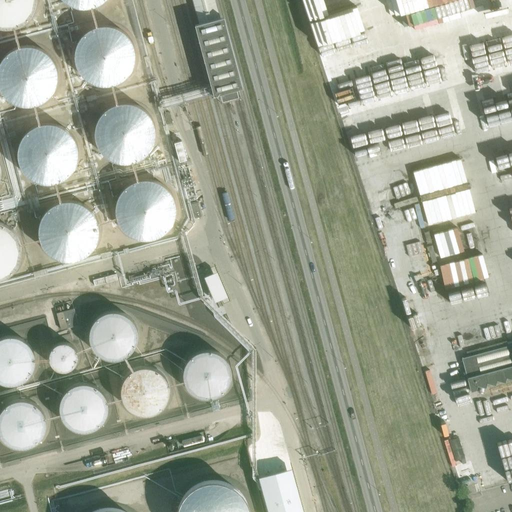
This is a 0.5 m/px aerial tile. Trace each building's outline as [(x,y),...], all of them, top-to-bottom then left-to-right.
[(38,0),(0,0),(0,25),(2,26),(8,26),(14,26),(19,24),(25,21),(30,17),(34,12),(36,8),(38,1),(38,0)] [(192,0),(199,24),(195,24),(214,95),(219,94),(220,93),(223,101),(228,99),(236,97),(239,96),(236,89),(239,88),(243,87),(224,16),(220,17),(215,0),(192,0)] [(134,53),(134,52),(134,47),(132,41),(129,36),(126,31),(124,29),(121,27),(115,24),(110,23),(104,22),(99,23),(94,24),(88,27),(85,29),(83,31),(79,36),(76,41),(75,47),(74,53),(75,58),(77,64),(79,69),(83,73),(87,77),(92,80),(96,81),(99,82),(104,83),(109,82),(115,81),(120,78),(125,74),(128,71),(132,65),(134,59),(134,53)] [(59,74),(59,73),(58,67),(56,61),(54,57),(50,52),(45,48),(40,45),(37,43),(33,42),(28,42),(21,42),(16,44),(11,46),(6,50),(2,55),(0,58),(0,88),(1,90),(4,95),(9,99),(15,102),(18,103),(22,104),(26,104),(33,104),(39,102),(43,100),(49,96),(53,92),(56,86),(58,80),(59,74)] [(442,51),(450,90),(474,85),(466,46),(442,51)] [(493,58),(472,65),(473,68),(481,65),(483,70),(487,68),(491,78),(499,75),(493,58)] [(332,77),(338,99),(375,89),(372,76),(374,75),(371,66),(332,77)] [(156,131),(156,130),(156,124),(154,118),(151,113),(149,110),(147,107),(142,104),(136,101),(131,99),(124,99),(118,99),(112,101),(106,104),(101,109),(97,114),(95,119),(93,125),(93,131),(93,137),(95,142),(98,148),(102,153),(106,156),(111,159),(116,161),(119,162),(123,162),(130,162),(135,160),(141,158),(144,156),(147,153),(151,148),(154,142),(156,137),(156,131)] [(345,115),(359,165),(402,153),(395,128),(398,127),(392,103),(345,115)] [(79,152),(79,151),(78,145),(77,140),(75,136),(73,134),(70,130),(65,125),(61,123),(56,121),(50,121),(44,121),(38,122),(32,125),(27,129),(23,133),(20,138),(18,144),(17,151),(18,156),(19,161),(21,166),(25,172),(29,176),(35,179),(41,181),(47,182),(53,182),(57,181),(60,180),(65,177),(69,174),(73,170),(76,164),(78,158),(79,152)] [(414,169),(421,199),(441,194),(440,188),(452,186),(447,162),(414,169)] [(190,171),(181,173),(185,187),(194,185),(190,171)] [(176,207),(176,206),(175,201),(173,194),(171,190),(167,185),(163,181),(157,179),(151,176),(146,176),(139,176),(133,179),(128,181),(124,184),(120,189),(117,194),(115,200),(115,206),(115,211),(116,216),(118,221),(122,227),(126,230),(132,234),(136,236),(140,236),(144,237),(150,236),(155,235),(161,232),(166,229),(170,224),(173,219),(175,213),(176,207)] [(100,229),(100,224),(98,218),(95,212),(91,207),(87,203),(81,200),(78,199),(75,198),(70,197),(63,198),(57,200),(52,202),(47,206),(45,209),(42,212),(39,217),(38,223),(37,228),(38,234),(39,240),(43,246),(46,251),(51,254),(56,257),(59,259),(63,260),(67,260),(74,260),(80,258),(85,255),(90,251),(95,246),(97,241),(99,236),(100,229)] [(199,204),(192,206),(195,220),(202,218),(199,204)] [(22,249),(21,243),(20,237),(17,232),(13,227),(8,223),(3,220),(0,219),(0,277),(3,277),(8,274),(13,271),(17,266),(20,260),(21,254),(22,249)] [(196,251),(172,260),(179,281),(197,274),(194,266),(201,263),(196,251)] [(447,283),(456,282),(454,264),(445,265),(447,283)] [(228,299),(220,271),(206,274),(214,303),(228,299)] [(137,337),(137,332),(136,328),(135,323),(133,319),(130,316),(126,313),(122,310),(118,309),(113,308),(108,309),(104,310),(100,312),(96,315),(93,318),(90,322),(89,326),(88,331),(88,336),(89,340),(91,345),(93,348),(97,352),(101,354),(105,356),(109,357),(114,357),(119,356),(123,355),(127,352),(130,349),(133,346),(135,341),(137,337)] [(74,309),(56,313),(61,330),(78,325),(74,309)] [(36,363),(36,358),(36,353),(35,349),(32,345),(29,341),(26,338),(22,335),(17,334),(12,333),(8,333),(3,334),(0,335),(0,380),(3,382),(8,383),(13,383),(17,383),(22,381),(26,379),(30,375),(33,372),(35,367),(36,363)] [(78,359),(78,356),(78,353),(77,350),(76,348),(74,346),(72,344),(69,342),(66,341),(64,341),(61,341),(58,342),(55,343),(53,345),(51,347),(49,349),(48,352),(48,355),(48,358),(48,360),(50,363),(51,365),(53,367),(55,369),(58,370),(61,371),(64,371),(67,371),(69,370),(72,368),(74,366),(76,364),(77,362),(78,359)] [(511,344),(462,358),(471,391),(476,390),(477,385),(480,374),(510,366),(511,372),(511,344)] [(230,377),(231,373),(230,368),(229,364),(227,360),(224,356),(221,353),(217,351),(212,349),(208,348),(203,348),(199,349),(195,351),(191,353),(187,356),(185,360),(183,364),(182,368),(181,373),(182,378),(183,382),(185,386),(188,390),(191,393),(195,395),(199,397),(204,397),(208,397),(213,396),(217,395),(221,392),(224,389),(227,386),(229,381),(230,377)] [(168,393),(169,389),(168,384),(167,379),(164,375),(161,372),(158,369),(154,366),(149,365),(144,364),(140,365),(135,366),(131,368),(127,371),(124,374),(121,378),(120,383),(119,387),(119,392),(120,397),(122,401),(124,405),(128,408),(132,411),(136,413),(141,414),(145,414),(150,413),(154,412),(159,409),(162,406),(165,402),(167,398),(168,393)] [(109,405),(109,404),(108,399),(106,394),(104,390),(101,386),(97,384),(93,382),(89,380),(84,380),(79,380),(75,382),(71,384),(67,387),(64,390),(62,394),(60,399),(60,404),(60,409),(61,414),(63,417),(66,421),(71,425),(75,427),(79,428),(83,429),(89,428),(92,428),(97,425),(101,422),(104,418),(106,415),(108,410),(109,405)] [(47,427),(48,423),(48,418),(46,413),(44,409),(41,405),(38,402),(34,400),(29,398),(25,397),(20,397),(15,398),(11,400),(7,403),(4,406),(1,410),(0,412),(0,431),(1,433),(3,437),(6,441),(10,444),(14,446),(19,447),(24,447),(28,446),(33,445),(37,443),(41,440),(44,436),(46,432),(47,427)] [(250,511),(249,505),(248,500),(245,495),(241,490),(237,486),(233,483),(228,480),(222,479),(217,478),(211,478),(205,478),(200,480),(195,483),(190,486),(186,490),(182,494),(180,499),(178,504),(176,510),(176,511),(250,511)]
